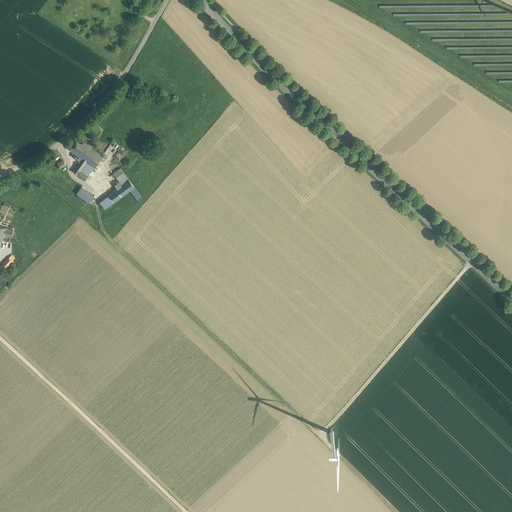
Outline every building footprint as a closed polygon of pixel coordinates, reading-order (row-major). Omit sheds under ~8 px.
[(78,138),(69,150),(82,159),(83,160),(92,148),(78,138)] [(82,159),(73,171),(77,175),(77,174),(85,180),(103,156),(92,148),(83,160),(82,159)] [(62,160),(57,163),(60,168),(65,165),(62,160)] [(117,189),(109,194),(115,202),(130,191),(134,187),(120,168),(113,173),(120,182),(114,186),(117,189)] [(94,196),(82,187),(76,194),(89,203),(94,196)] [(142,197),(134,187),(130,191),(137,201),(142,197)] [(115,202),(109,194),(104,198),(110,205),(115,202)] [(7,228),(0,226),(0,236),(3,237),(5,237),(5,235),(11,237),(13,229),(7,228)] [(9,257),(0,266),(0,276),(14,262),(13,261),(9,257)]
